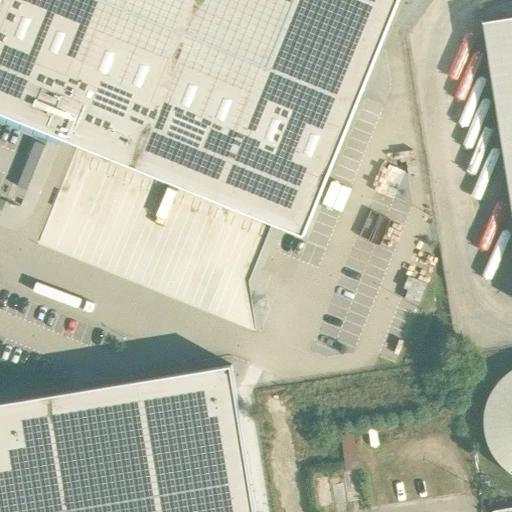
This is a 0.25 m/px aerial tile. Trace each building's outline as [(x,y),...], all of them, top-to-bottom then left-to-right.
[(0,112),(57,135),(63,138),(305,236),(399,0),(1,0),(0,3),(0,112)] [(511,17),(484,22),(511,202),(511,17)] [(45,145),(36,141),(17,186),(27,190),(45,145)] [(236,357),(0,397),(0,511),(255,511),(240,392),(236,357)] [(511,370),(508,374),(503,378),(498,383),(494,389),(491,395),(488,402),(486,408),(485,415),(484,422),(485,429),(486,436),(488,443),(491,449),(494,455),(498,461),(503,466),(508,471),(511,473),(511,370)]
